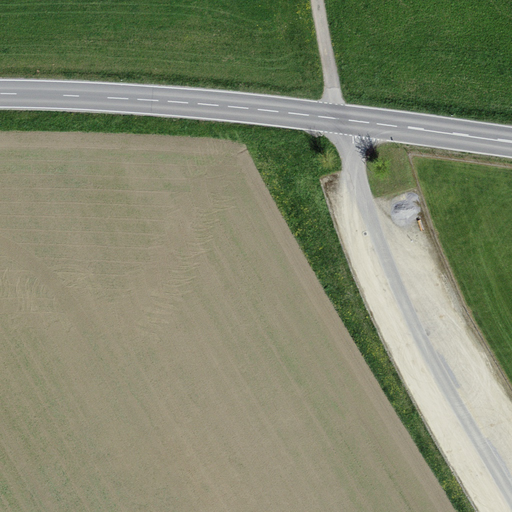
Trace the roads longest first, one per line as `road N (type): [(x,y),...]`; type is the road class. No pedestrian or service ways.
road 1 (residential): [(511,496),(393,277),(355,172),(353,120)]
road 2 (secondary): [(353,120),(0,93)]
road 3 (secondary): [(511,141),(353,120)]
